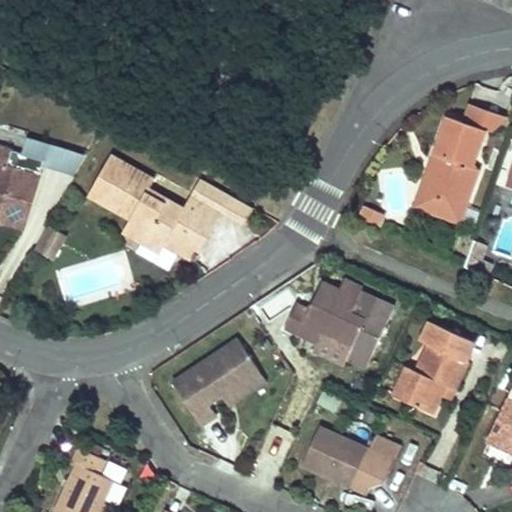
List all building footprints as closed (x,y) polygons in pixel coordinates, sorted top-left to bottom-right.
[(472,104),(466,123),(485,130),(493,132),(510,117),(472,104)] [(466,123),(447,117),(433,159),(438,161),(436,168),(430,166),(422,189),(416,206),(460,221),(478,169),(472,167),(485,130),(466,123)] [(0,220),(11,224),(24,228),(40,175),(19,169),(24,154),(0,146),(0,220)] [(161,253),(166,244),(173,231),(202,248),(223,213),(233,196),(202,178),(185,208),(167,199),(165,202),(148,193),(155,180),(112,156),(91,195),(131,219),(124,231),(161,253)] [(436,168),(438,161),(433,159),(430,166),(436,168)] [(233,196),(223,213),(244,225),(254,208),(233,196)] [(384,213),(365,205),(360,216),(379,225),(384,213)] [(67,234),(51,225),(38,250),(53,258),(67,234)] [(173,231),(166,244),(195,260),(202,248),(173,231)] [(480,256),(485,243),(476,240),(471,253),(480,256)] [(477,263),(480,256),(471,253),(469,260),(477,263)] [(297,304),(285,330),(316,344),(322,333),(353,347),(347,359),(366,367),(394,306),(375,298),(365,319),(352,313),(363,289),(345,281),(341,290),(323,283),(310,311),(297,304)] [(457,388),(470,361),(478,343),(431,322),(423,339),(432,343),(419,370),(410,366),(396,396),(434,413),(443,395),(448,384),(457,388)] [(174,383),(203,424),(219,414),(212,403),(224,394),(262,369),(241,338),(224,350),(174,383)] [(262,369),(224,394),(231,404),(269,380),(262,369)] [(448,384),(443,395),(452,398),(457,388),(448,384)] [(511,392),(509,399),(490,442),(510,452),(511,446),(511,392)] [(323,393),(317,407),(339,416),(345,402),(323,393)] [(331,471),(355,482),(353,487),(368,494),(371,487),(385,483),(401,447),(377,435),(370,449),(320,426),(302,465),(329,476),(331,471)] [(411,438),(401,461),(413,466),(423,443),(411,438)] [(78,463),(56,510),(60,511),(99,511),(115,479),(106,475),(112,461),(81,446),(74,460),(78,463)] [(331,471),(329,476),(353,487),(355,482),(331,471)]
